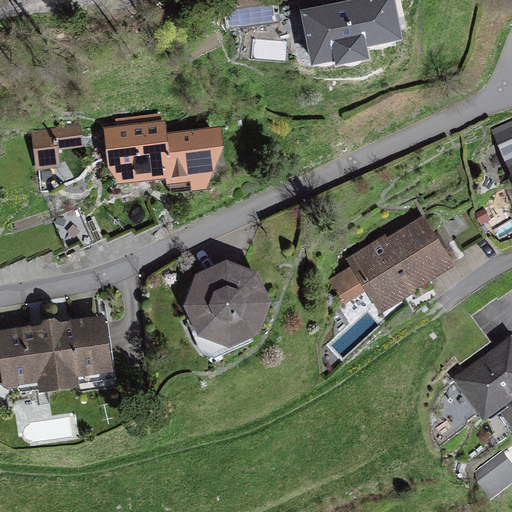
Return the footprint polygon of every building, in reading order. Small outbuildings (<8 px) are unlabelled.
[(346,0),(297,0),(308,71),(365,64),(364,46),(411,39),(406,0),(363,0),(347,2),(346,0)] [(225,12),(227,30),(281,24),(278,5),(225,12)] [(116,127),(103,128),(109,169),(120,186),(167,180),(167,186),(169,186),(170,194),(207,190),(225,148),(222,128),(168,133),(166,114),(116,119),(116,127)] [(511,121),(492,130),(511,179),(511,121)] [(31,131),(35,171),(61,168),(59,151),(84,148),(81,125),(31,131)] [(484,209),(475,214),(481,226),(491,221),(484,209)] [(455,267),(425,216),(387,239),(385,236),(346,259),(351,268),(329,281),(345,305),(366,293),(380,315),(417,293),(416,292),(455,267)] [(231,349),(261,336),(272,304),(257,273),(227,261),(195,275),(185,307),(199,337),(231,349)] [(0,379),(2,379),(3,388),(37,384),(39,394),(81,388),(79,378),(113,373),(105,316),(59,323),(54,320),(41,322),(37,326),(0,331),(0,379)] [(511,337),(452,380),(483,423),(500,411),(511,429),(511,337)] [(473,474),(491,501),(511,484),(511,464),(503,452),(473,474)]
